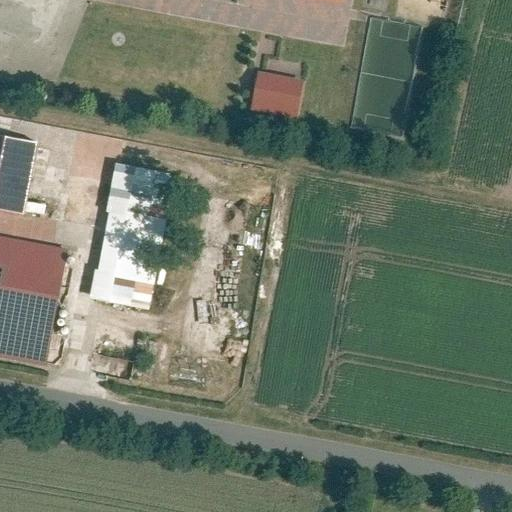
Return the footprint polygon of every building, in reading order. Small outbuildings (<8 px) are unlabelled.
[(248,0),(248,2),(343,18),(346,0),(248,0)] [(304,81),(256,71),(248,111),(296,120),(304,81)] [(36,150),(0,144),(0,221),(24,225),(36,150)] [(176,185),(113,173),(87,308),(149,320),(176,185)] [(54,237),(57,221),(31,216),(28,232),(54,237)] [(69,254),(0,241),(0,365),(47,374),(69,254)]
